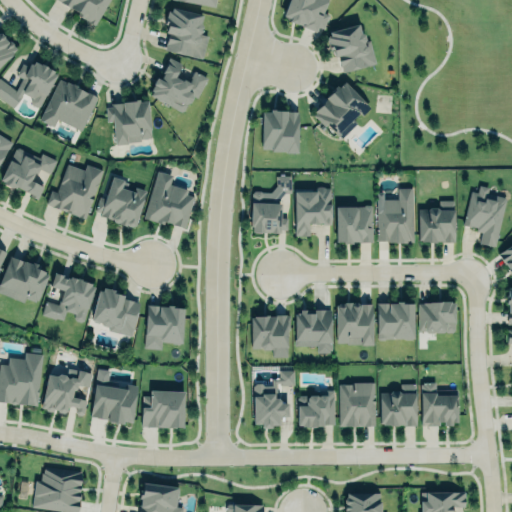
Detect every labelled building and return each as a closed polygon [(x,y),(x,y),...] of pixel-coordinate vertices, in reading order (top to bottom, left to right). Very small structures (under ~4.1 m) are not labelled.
[(57,0),(77,12),(76,15),(94,25),(109,0),(57,0)] [(288,0),(282,19),(323,31),(328,14),(324,12),(327,0),(288,0)] [(164,29),(166,21),(162,20),(166,6),(170,7),(171,3),(201,11),(196,33),(203,35),(198,55),(164,46),(167,33),(169,31),(164,29)] [(328,31),(357,24),(360,33),(363,34),(364,39),(364,40),(369,39),(375,63),(342,72),(340,66),(339,66),(337,56),(334,56),(333,54),(332,53),(331,49),(329,50),(325,36),(329,35),(328,31)] [(0,64),(16,48),(0,32),(0,64)] [(148,95),(182,112),(191,95),(196,98),(206,77),(193,70),(187,82),(175,76),(181,63),(167,57),(148,95)] [(16,74),(21,63),(28,66),(29,63),(32,65),(33,61),(40,65),(40,64),(44,66),(47,67),(46,68),(50,70),(53,71),(52,73),(56,75),(39,105),(36,106),(31,104),(30,101),(31,98),(22,93),(22,92),(19,96),(18,95),(18,96),(11,92),(4,101),(0,97),(0,79),(10,87),(10,88),(16,91),(17,90),(15,89),(22,78),(16,74)] [(97,96),(81,130),(56,119),(53,126),(38,119),(58,78),(97,96)] [(340,139),(355,122),(354,121),(368,105),(341,81),(312,114),(340,139)] [(105,107),(111,106),(110,103),(138,99),(138,102),(147,100),(150,137),(139,138),(140,140),(126,141),(126,143),(114,145),(112,121),(106,122),(105,107)] [(297,110),(296,152),(270,151),(270,149),(260,149),(261,113),(269,113),(269,109),(297,110)] [(0,160),(10,141),(0,136),(0,160)] [(0,180),(0,178),(9,160),(14,148),(17,147),(38,157),(41,152),(55,160),(49,173),(39,169),(36,174),(34,173),(31,180),(42,186),(37,199),(29,196),(30,194),(15,188),(11,187),(11,188),(9,188),(5,186),(3,184),(3,183),(0,180)] [(66,164),(83,170),(85,164),(102,170),(84,218),(72,213),(68,213),(61,209),(56,208),(51,206),(50,205),(45,203),(50,189),(56,191),(66,164)] [(156,170),(171,174),(169,184),(187,189),(186,193),(194,196),(185,227),(164,222),(163,223),(143,217),(156,170)] [(279,204),(279,217),(286,217),(285,229),(279,229),(279,233),(251,232),(251,227),(249,226),(251,193),(253,190),(259,191),(261,192),(262,197),(270,197),(275,191),(275,176),(290,175),(290,192),(280,192),(275,199),(275,203),(279,204)] [(112,177),(127,182),(125,186),(133,189),(134,186),(145,190),(134,226),(133,225),(131,227),(127,226),(126,224),(125,226),(118,224),(119,222),(117,223),(113,222),(112,219),(99,215),(100,212),(95,210),(99,197),(105,199),(112,177)] [(470,190),(476,192),(478,184),(488,187),(487,193),(506,197),(494,246),(492,245),(492,246),(478,243),(481,232),(475,230),(476,226),(470,225),(470,226),(465,225),(462,224),(470,190)] [(293,191),(313,191),(313,188),(317,186),(320,186),(322,186),(324,187),(329,187),(330,224),(316,223),(307,223),(308,235),(299,235),(294,235),(293,191)] [(397,188),(412,188),(412,241),(410,241),(410,242),(387,242),(387,241),(376,241),(376,199),(397,199),(397,188)] [(417,209),(417,241),(421,241),(421,242),(436,242),(436,241),(442,241),(447,243),(455,243),(454,198),(437,199),(438,209),(436,207),(429,207),(427,209),(417,209)] [(370,242),(371,206),(334,205),(334,242),(370,242)] [(511,273),(499,254),(511,245),(511,273)] [(0,292),(0,277),(9,255),(30,264),(31,262),(39,265),(37,270),(43,272),(43,274),(46,276),(36,300),(35,299),(34,300),(25,296),(22,302),(0,292)] [(44,300),(40,315),(62,320),(64,311),(74,313),(72,319),(83,321),(93,284),(53,273),(49,286),(62,290),(58,304),(44,300)] [(91,321),(97,292),(102,292),(102,288),(114,290),(117,290),(113,293),(123,295),(123,298),(139,303),(131,335),(109,331),(110,326),(106,327),(101,325),(99,322),(91,321)] [(375,301),(382,298),(406,297),(412,299),(413,334),(393,334),(392,336),(383,336),(381,338),(378,338),(375,337),(375,301)] [(418,330),(417,303),(449,302),(449,304),(453,304),(454,330),(451,333),(446,333),(444,331),(442,333),(435,333),(434,331),(432,333),(427,333),(423,330),(418,330)] [(145,303),(184,306),(181,345),(161,343),(161,350),(142,348),(145,303)] [(338,303),(371,303),(371,345),(361,345),(361,344),(346,344),(346,343),(335,343),(335,306),(336,306),(338,303)] [(330,309),(293,309),(293,345),(316,345),(316,352),(330,352),(330,309)] [(249,348),(271,348),(271,356),(287,356),(287,315),(250,315),(249,348)] [(0,397),(0,360),(6,361),(7,354),(23,356),(23,349),(29,350),(29,345),(38,346),(39,351),(36,403),(0,397)] [(40,408),(64,413),(66,405),(74,407),(73,413),(82,415),(85,399),(72,397),(74,384),(88,386),(90,372),(66,368),(65,376),(46,372),(40,408)] [(336,381),(375,381),(376,427),(348,428),(345,427),(337,427),(336,381)] [(420,424),(420,406),(419,384),(422,384),(422,382),(435,382),(435,390),(456,389),(457,417),(458,422),(451,424),(452,426),(444,426),(443,423),(439,423),(439,425),(433,427),(426,425),(420,424)] [(251,386),(252,425),(260,425),(261,430),(270,429),(270,426),(278,426),(277,418),(287,418),(287,404),(280,404),(280,401),(277,399),(273,399),(273,394),(263,394),(263,386),(260,383),(254,384),(251,386)] [(94,384),(127,389),(128,384),(137,385),(131,423),(123,421),(122,425),(107,422),(107,420),(89,417),(94,384)] [(399,384),(399,394),(398,392),(391,391),(388,393),(379,393),(378,425),(380,425),(380,427),(398,428),(398,427),(410,427),(415,425),(415,384),(399,384)] [(141,394),(140,426),(146,426),(145,428),(183,429),(184,391),(149,389),(149,395),(141,394)] [(296,398),(299,395),(304,395),(307,397),(309,396),(315,396),(317,398),(318,397),(318,390),(332,390),(333,425),(327,425),(322,425),(322,428),(300,428),(300,426),(296,426),(296,398)] [(31,507),(74,511),(76,511),(81,471),(42,466),(40,480),(34,480),(31,507)] [(142,479),(141,487),(139,487),(137,495),(139,496),(138,502),(136,511),(180,511),(182,505),(174,504),(177,484),(142,479)] [(453,511),(454,506),(464,506),(464,492),(421,491),(421,500),(419,500),(418,511),(453,511)] [(379,511),(380,493),(344,492),(343,511),(379,511)] [(226,502),(231,502),(231,501),(261,502),(260,511),(225,511),(225,510),(224,509),(225,504),(226,502)]
